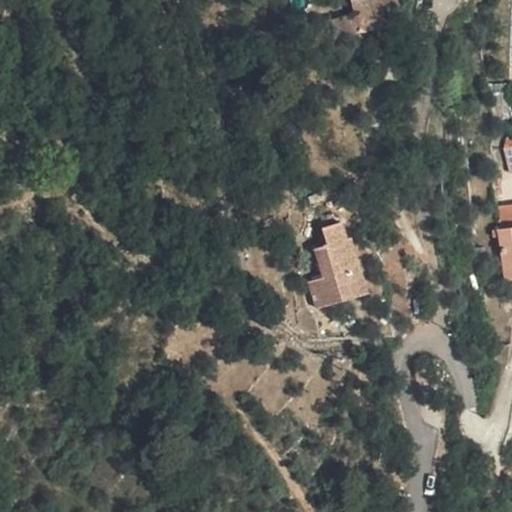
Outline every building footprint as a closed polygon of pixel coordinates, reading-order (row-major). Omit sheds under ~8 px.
[(387,12),(384,0),(356,0),(362,20),(338,27),(343,45),(391,31),(387,12)] [(399,0),(384,0),(387,12),(401,9),(399,0)] [(373,227),(386,223),(380,205),(367,210),(373,227)] [(511,207),(491,211),(496,232),(511,228),(511,207)] [(511,228),(496,232),(506,281),(511,279),(511,228)] [(326,317),(375,299),(357,244),(353,246),(348,229),(328,235),(334,252),(321,257),(331,286),(318,291),(326,317)]
